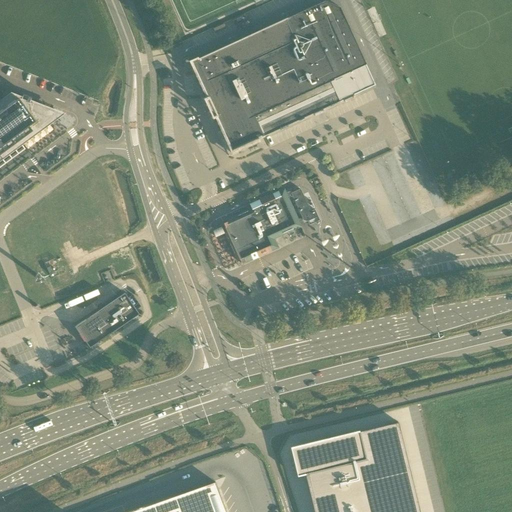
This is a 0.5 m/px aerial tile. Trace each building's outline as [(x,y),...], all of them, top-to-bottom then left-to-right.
[(324,109),(331,106),(375,86),(339,7),(324,1),(198,59),(197,58),(188,62),(189,64),(190,63),(193,69),(192,70),(193,71),(194,70),(195,72),(197,76),(195,77),(196,78),(197,77),(200,83),(198,84),(199,85),(200,84),(203,90),(202,91),(202,92),(204,92),(206,97),(206,98),(202,99),(203,101),(205,100),(207,105),(205,105),(206,107),(208,106),(210,111),(208,112),(209,113),(211,112),(213,116),(211,117),(212,119),(215,117),(215,118),(216,118),(218,123),(217,124),(218,125),(219,125),(222,130),(218,132),(218,134),(220,133),(223,139),(221,140),(229,156),(260,142),(259,139),(309,116),(324,109)] [(0,158),(53,120),(54,112),(29,102),(30,100),(31,98),(23,95),(22,97),(21,99),(11,95),(0,103),(0,158)] [(401,192),(408,207),(397,212),(402,223),(421,214),(409,188),(401,192)] [(305,220),(307,220),(309,224),(319,219),(314,209),(310,211),(300,189),(291,193),(289,192),(280,196),(279,195),(274,197),(275,198),(260,205),(259,203),(254,205),(256,208),(231,220),(233,224),(228,226),(237,248),(242,246),(244,249),(269,237),(296,224),(293,217),(296,216),(288,198),(292,196),(300,214),(302,219),(305,220)] [(391,242),(387,230),(376,234),(380,245),(391,242)] [(89,348),(131,316),(116,295),(114,297),(113,297),(112,295),(108,297),(108,298),(109,300),(95,310),(95,311),(93,308),(90,311),(86,313),(88,316),(81,321),(68,331),(75,341),(83,352),(89,348)] [(297,477),(305,475),(313,511),(419,511),(398,422),(359,431),(290,447),(297,477)] [(289,445),(324,438),(323,429),(288,436),(289,445)] [(225,511),(215,482),(130,511),(225,511)]
